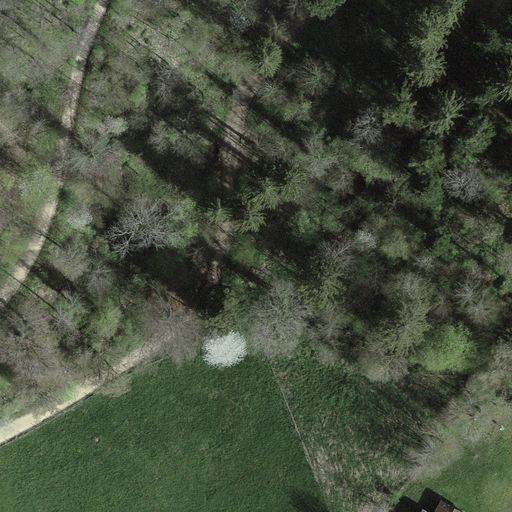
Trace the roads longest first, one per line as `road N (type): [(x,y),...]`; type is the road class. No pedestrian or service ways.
road 1 (track): [(0,433),(137,354),(202,300),(217,257),(243,94),(321,0)]
road 2 (track): [(108,0),(74,81),(48,211),(23,271),(0,299)]
